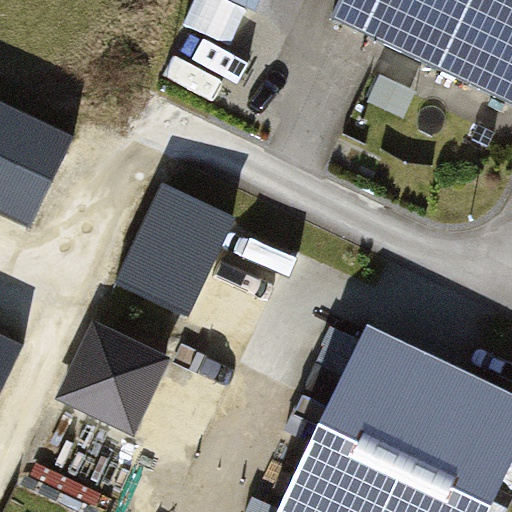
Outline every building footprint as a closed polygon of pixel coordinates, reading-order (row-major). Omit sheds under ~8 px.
[(205,0),(195,27),(249,49),(268,0),(205,0)] [(511,0),(337,0),(330,14),(511,103),(511,0)] [(0,105),(0,217),(34,234),(79,144),(0,105)] [(511,394),(371,326),(279,511),(484,511),(511,458),(511,394)] [(0,397),(26,342),(0,329),(0,397)]
